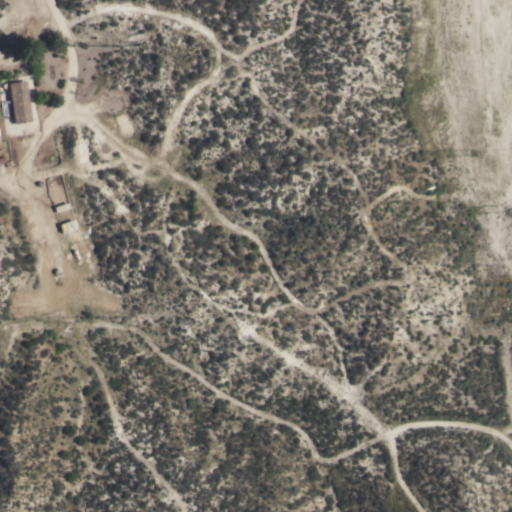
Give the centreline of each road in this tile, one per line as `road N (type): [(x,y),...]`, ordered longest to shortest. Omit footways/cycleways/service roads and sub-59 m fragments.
road 1 (track): [(343,389),(333,333),(279,281),(252,236),(178,174),(150,163),(116,164),(16,192),(0,186)]
road 2 (track): [(59,277),(32,163),(39,137),(67,100),(71,76),(49,0)]
road 3 (track): [(425,511),(385,436),(352,397),(325,374),(248,338)]
road 4 (track): [(497,222),(467,193),(443,0)]
road 5 (track): [(385,436),(413,425),(468,426),(511,448)]
